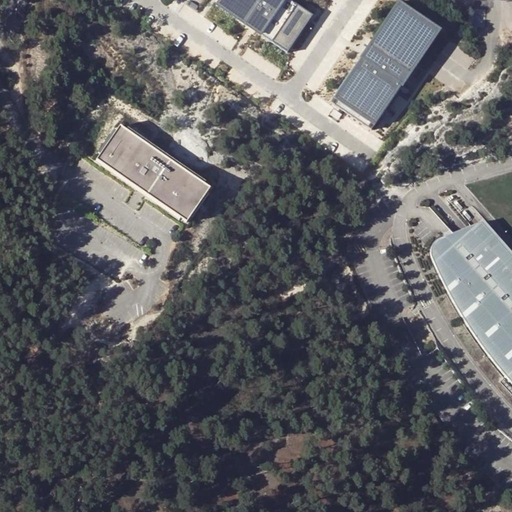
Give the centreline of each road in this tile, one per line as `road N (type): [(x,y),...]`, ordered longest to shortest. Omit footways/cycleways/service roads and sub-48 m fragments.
road 1 (unclassified): [(511,165),(414,198),(402,220),(408,256),(430,301),(511,409)]
road 2 (residential): [(133,0),(364,163)]
road 3 (residential): [(0,96),(61,170),(167,242)]
